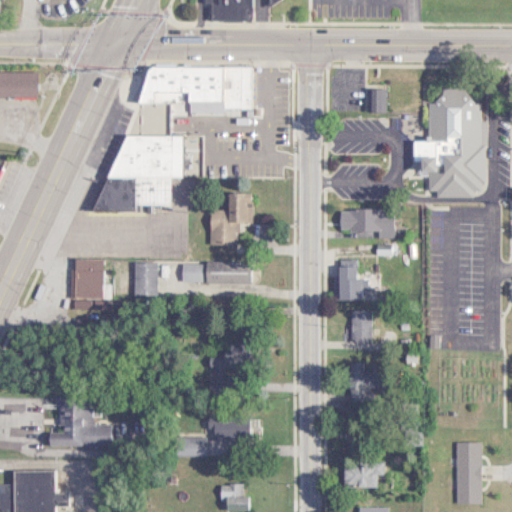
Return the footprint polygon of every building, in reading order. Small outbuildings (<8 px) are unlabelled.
[(194,0),(195,19),(224,19),(223,0),(194,0)] [(247,68),(144,65),(86,211),(127,212),(130,205),(165,206),(166,176),(176,176),(177,137),(174,136),(166,136),(166,103),(184,103),(183,110),(246,112),(247,68)] [(0,97),(32,97),(32,71),(0,71),(0,97)] [(424,197),(479,196),(477,101),(466,101),(466,88),(436,89),(436,100),(424,100),(424,140),(407,140),(408,176),(424,175),(424,197)] [(382,89),(363,89),(363,110),(382,110),(382,89)] [(0,150),(12,150),(0,175),(0,150)] [(205,210),(205,244),(235,244),(235,233),(245,233),(245,193),(222,193),(222,209),(205,210)] [(335,208),(335,231),(380,231),(380,208),(335,208)] [(243,283),(243,262),(177,261),(177,283),(243,283)] [(152,294),(152,263),(127,263),(127,294),(152,294)] [(355,265),(333,265),(333,298),(355,298),(355,265)] [(367,309),(345,309),(345,341),(367,341),(367,309)] [(202,386),(223,386),(223,368),(229,368),(229,355),(202,355),(202,386)] [(359,362),(344,362),(345,407),(371,407),(370,370),(359,370),(359,362)] [(106,445),(105,423),(87,424),(87,395),(54,396),(55,437),(41,437),(41,446),(106,445)] [(206,417),(206,439),(230,439),(230,417),(206,417)] [(201,455),(201,437),(168,437),(168,455),(201,455)] [(476,442),(451,442),(451,504),(476,504),(476,442)] [(379,476),(379,461),(338,461),(338,486),(372,486),(372,476),(379,476)] [(0,484),(0,511),(49,511),(49,506),(63,506),(63,492),(49,492),(49,470),(6,470),(6,484),(0,484)] [(245,509),(245,494),(239,494),(239,483),(215,483),(215,509),(245,509)]
